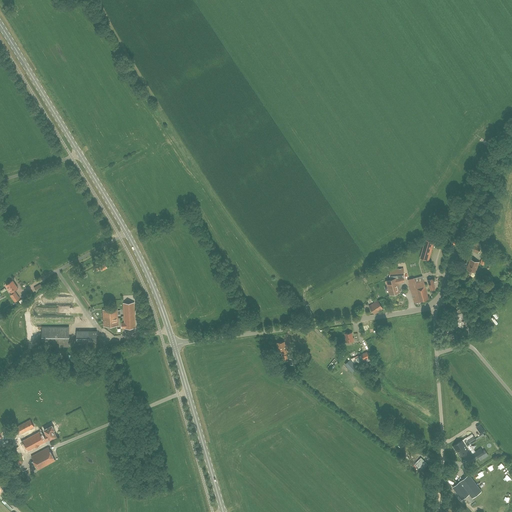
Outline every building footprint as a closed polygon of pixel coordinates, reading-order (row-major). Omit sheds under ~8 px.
[(440,237),(435,231),(431,234),(436,240),(438,238),(440,237)] [(422,259),(428,261),(434,242),(427,240),(422,259)] [(475,272),(478,262),(470,259),(467,269),(475,272)] [(101,270),(102,271),(107,268),(105,263),(93,270),(94,272),(97,271),(97,272),(101,270)] [(391,284),(387,285),(390,295),(399,292),(397,283),(400,282),(404,281),(403,277),(400,278),(396,279),(396,278),(390,280),(391,284)] [(414,302),(428,298),(423,280),(416,282),(415,278),(408,280),(414,302)] [(430,290),(436,289),(433,278),(427,280),(430,290)] [(15,302),(20,298),(14,290),(18,288),(12,280),(6,285),(8,287),(7,287),(9,290),(10,290),(11,292),(12,292),(13,293),(10,295),(15,302)] [(36,292),(43,289),(40,284),(34,287),(36,292)] [(22,304),(31,298),(27,292),(21,296),(22,298),(19,300),(22,304)] [(374,314),(383,309),(378,300),(369,306),(374,314)] [(134,303),(123,303),(125,328),(135,327),(134,303)] [(104,326),(117,325),(116,309),(103,310),(104,326)] [(69,347),(69,327),(42,327),(42,347),(69,347)] [(77,331),(77,347),(97,347),(97,331),(77,331)] [(352,341),(354,341),(354,338),(353,338),(352,332),(345,333),(346,342),(346,345),(352,344),(352,341)] [(390,347),(389,343),(393,342),(392,338),(391,336),(390,333),(386,334),(382,335),(377,336),(380,345),(384,344),(385,348),(390,347)] [(283,353),(287,353),(285,344),(284,341),(277,342),(278,350),(282,349),(283,353)] [(356,357),(359,365),(360,365),(360,367),(363,366),(362,364),(371,360),(370,357),(367,351),(360,354),(361,355),(356,357)] [(350,360),(347,362),(346,363),(353,371),(355,370),(356,371),(359,369),(350,360)] [(19,434),(34,426),(30,419),(16,427),(19,434)] [(49,440),(56,436),(53,430),(54,430),(52,425),(44,430),(46,433),(42,436),(40,431),(23,441),(28,451),(45,442),(45,441),(49,439),(49,440)] [(457,453),(467,446),(476,440),(473,435),(467,439),(466,438),(453,446),(457,453)] [(467,446),(457,453),(461,460),(471,453),(467,446)] [(38,469),(55,460),(48,447),(31,456),(38,469)] [(483,448),(481,449),(481,448),(471,454),(475,460),(485,454),(484,453),(486,452),(483,448)] [(472,498),(481,491),(469,475),(453,487),(459,495),(462,499),(469,494),(472,498)]
